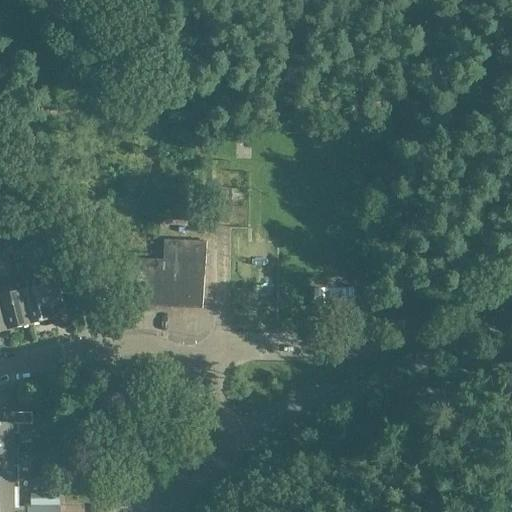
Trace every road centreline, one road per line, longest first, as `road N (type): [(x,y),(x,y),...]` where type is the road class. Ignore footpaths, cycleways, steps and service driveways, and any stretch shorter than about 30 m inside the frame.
road 1 (track): [(86,0),(156,114),(151,163),(97,312)]
road 2 (tertiary): [(233,438),(305,403),(364,389),(511,314)]
road 3 (unclassified): [(0,177),(81,273),(103,349)]
road 4 (residential): [(233,438),(207,378),(187,359),(136,346),(103,349)]
